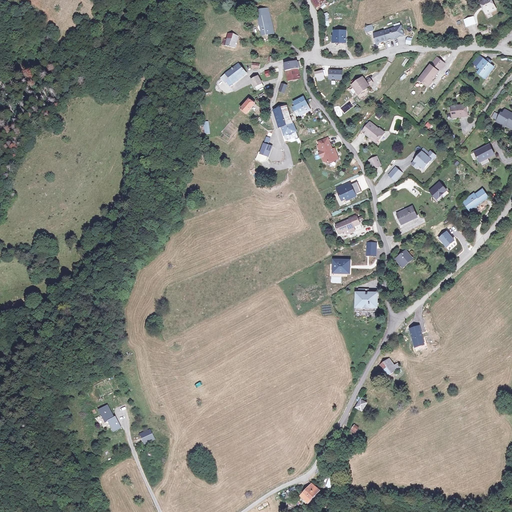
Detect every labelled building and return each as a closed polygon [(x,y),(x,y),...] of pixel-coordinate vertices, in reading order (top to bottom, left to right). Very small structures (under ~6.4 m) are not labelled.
[(493,6),(489,0),(477,0),(483,11),(493,6)] [(256,10),(263,36),(275,33),(269,7),(256,10)] [(471,15),(463,18),(465,24),(473,21),(471,15)] [(397,25),(370,33),(375,46),(378,45),(377,42),(395,36),(394,34),(399,32),(397,25)] [(344,41),(342,29),(328,31),(330,43),(344,41)] [(225,44),(236,48),(240,38),(231,34),(229,39),(226,38),(225,44)] [(436,57),(418,79),(427,86),(431,81),(438,72),(435,69),(441,61),(436,57)] [(473,69),(478,61),(473,58),(469,66),(473,69)] [(438,72),(445,64),(441,61),(435,69),(438,72)] [(478,61),(473,69),(477,71),(474,76),(483,80),(490,68),(485,65),(486,62),(483,61),(481,63),(478,61)] [(237,66),(226,76),(233,84),(234,85),(246,74),(239,66),(237,66)] [(287,81),(299,78),(296,69),(285,71),(287,81)] [(327,80),(342,79),(342,69),(327,70),(327,80)] [(230,87),(233,84),(226,76),(222,79),(230,87)] [(264,88),(258,78),(252,82),(257,92),(264,88)] [(363,91),(368,87),(365,83),(362,79),(352,87),(359,96),(364,92),(363,91)] [(303,97),(293,102),(297,110),(307,105),(303,97)] [(243,109),(248,114),(255,106),(257,107),(259,104),(251,99),(243,109)] [(458,105),(442,107),(442,118),(448,118),(448,116),(458,115),(458,105)] [(292,125),(286,108),(281,109),(286,127),(292,125)] [(281,109),(275,111),(281,129),(286,127),(281,109)] [(502,118),(504,115),(497,111),(494,115),(493,114),(488,123),(494,126),(494,125),(497,126),(504,130),(507,126),(505,125),(507,121),(505,119),(502,118)] [(383,135),(378,131),(379,130),(370,123),(363,133),(376,143),(383,135)] [(286,127),(289,135),(295,133),(292,125),(286,127)] [(286,127),(281,129),(283,137),(284,137),(289,135),(286,127)] [(329,149),(325,142),(316,146),(314,147),(320,161),(326,163),(335,159),(330,149),(329,149)] [(266,155),(270,147),(267,144),(264,143),(259,151),(266,155)] [(489,148),(475,155),(480,163),(486,159),(488,161),(495,157),(489,148)] [(419,160),(414,166),(418,169),(420,167),(425,170),(431,161),(433,162),(436,157),(432,153),(430,155),(424,151),(418,159),(419,160)] [(377,158),(369,162),(373,171),(381,167),(377,158)] [(395,169),(390,177),(397,182),(403,174),(395,169)] [(362,194),(357,182),(351,184),(350,181),(335,187),(341,203),(362,194)] [(429,192),(431,194),(440,185),(439,183),(429,192)] [(440,185),(431,194),(436,200),(446,191),(440,185)] [(465,201),(472,209),(477,205),(478,206),(488,198),(481,190),(475,195),(473,194),(465,201)] [(470,211),(472,209),(465,201),(463,203),(470,211)] [(411,209),(399,215),(404,224),(416,218),(411,209)] [(357,227),(353,220),(346,223),(332,229),(336,239),(350,232),(350,231),(357,227)] [(451,239),(449,237),(450,236),(447,233),(439,241),(442,244),(447,249),(454,242),(451,239)] [(401,253),(393,260),(399,267),(407,260),(401,253)] [(331,259),(331,274),(350,274),(350,258),(331,259)] [(377,298),(356,297),(356,316),(377,316),(377,298)] [(389,377),(401,369),(398,364),(395,366),(390,358),(381,365),(389,377)] [(362,399),(360,405),(367,408),(371,400),(364,397),(365,395),(361,393),(359,398),(362,399)] [(117,417),(115,418),(111,408),(101,411),(105,423),(109,421),(111,427),(109,428),(111,433),(121,429),(117,417)] [(350,430),(355,434),(359,427),(354,424),(350,430)] [(152,431),(143,435),(147,445),(156,441),(152,431)] [(328,478),(325,486),(330,488),(334,480),(328,478)] [(320,493),(312,487),(302,499),(309,505),(320,493)]
